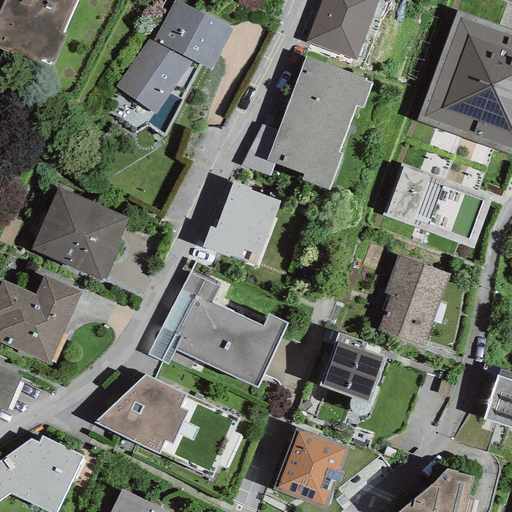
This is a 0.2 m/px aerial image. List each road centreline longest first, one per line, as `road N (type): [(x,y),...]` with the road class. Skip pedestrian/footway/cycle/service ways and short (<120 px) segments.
road 1 (residential): [(260,0),(138,308),(101,358),(0,436)]
road 2 (residential): [(339,511),(440,407),(496,213),(511,199)]
road 3 (residential): [(235,511),(278,345)]
